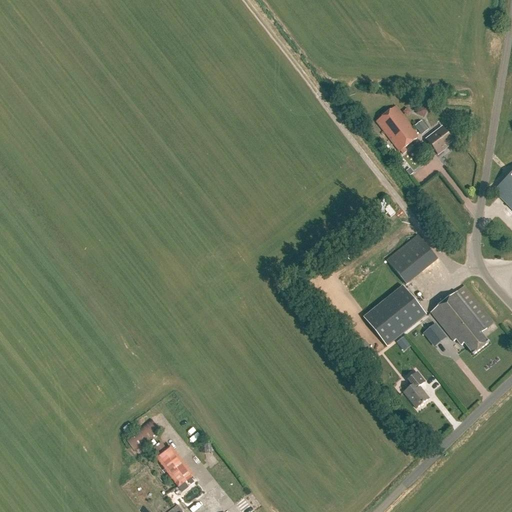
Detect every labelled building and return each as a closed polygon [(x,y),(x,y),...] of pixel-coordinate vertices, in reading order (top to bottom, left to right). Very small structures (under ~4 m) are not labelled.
[(399,153),(418,138),(416,136),(417,135),(395,107),(375,123),(399,153)] [(415,127),(422,136),(429,131),(422,122),(415,127)] [(442,150),(452,142),(442,128),(426,140),(438,156),(443,152),(442,150)] [(511,173),(493,192),(511,211),(511,173)] [(384,210),(390,218),(395,215),(388,207),(384,210)] [(386,262),(406,287),(437,261),(417,236),(386,262)] [(463,287),(430,313),(453,343),(456,341),(461,347),(464,345),(473,356),(488,344),(481,335),(494,325),(463,287)] [(404,288),(363,319),(386,348),(426,317),(404,288)] [(441,342),(431,330),(424,335),(434,347),(441,342)] [(372,358),(364,349),(368,346),(364,341),(355,348),(367,363),(372,358)] [(416,410),(429,400),(419,388),(425,383),(417,374),(409,380),(413,386),(403,394),(416,410)] [(126,439),(135,452),(160,433),(151,421),(126,439)] [(151,452),(156,459),(166,451),(161,444),(151,452)] [(156,459),(179,489),(193,478),(170,448),(166,451),(156,459)]
